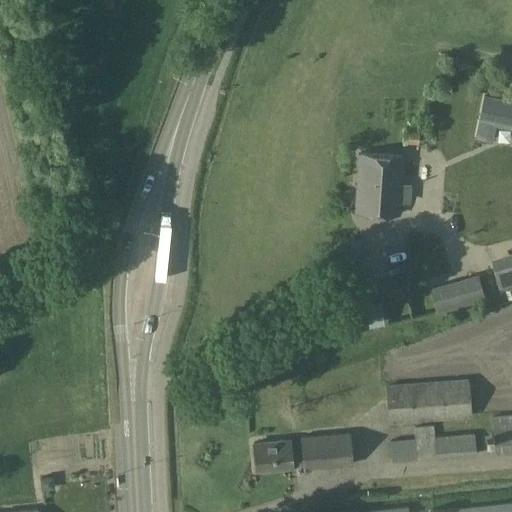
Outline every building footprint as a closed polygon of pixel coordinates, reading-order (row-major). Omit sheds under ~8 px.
[(511,102),(484,97),(475,138),(491,141),(495,125),(511,128),(511,102)] [(418,132),(403,132),(403,144),(418,144),(418,132)] [(398,214),(403,158),(361,155),(356,210),(398,214)] [(511,253),(491,259),(499,287),(511,282),(511,253)] [(457,308),(450,282),(429,288),(437,313),(457,308)] [(387,424),(402,423),(472,418),(468,379),(385,384),(387,424)] [(511,414),(492,416),(495,454),(511,452),(511,414)] [(303,455),(289,456),(288,443),(252,446),(254,472),(290,470),(290,466),(303,465),(304,471),(352,466),(350,432),(302,436),(303,455)] [(434,437),(436,455),(436,459),(476,456),(474,433),(434,437)] [(416,460),(413,438),(390,440),(392,462),(416,460)] [(54,490),(53,476),(39,478),(41,492),(54,490)] [(436,511),(511,511),(511,501),(437,510),(436,511)]
